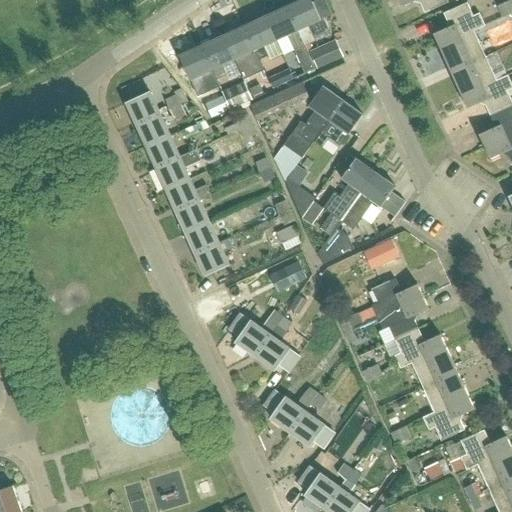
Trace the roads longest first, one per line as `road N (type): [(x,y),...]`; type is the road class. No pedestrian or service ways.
road 1 (unclassified): [(275,511),(77,83)]
road 2 (residential): [(511,327),(467,227),(428,181),(343,0)]
road 3 (unclassified): [(77,83),(194,0)]
